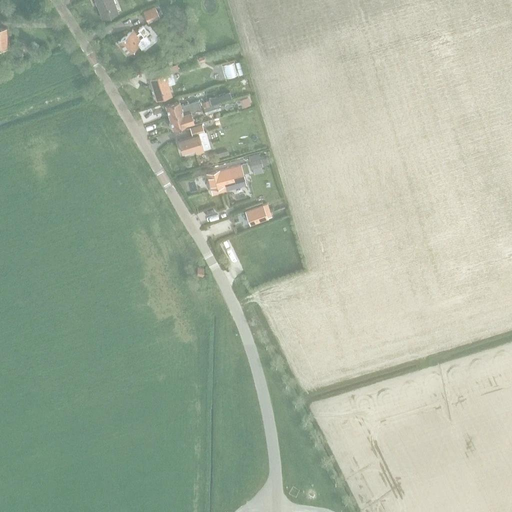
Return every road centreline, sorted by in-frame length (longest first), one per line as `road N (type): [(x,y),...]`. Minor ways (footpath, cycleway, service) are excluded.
road 1 (residential): [(242,327),(187,217),(57,0)]
road 2 (unclassified): [(276,505),(258,372),(242,327)]
